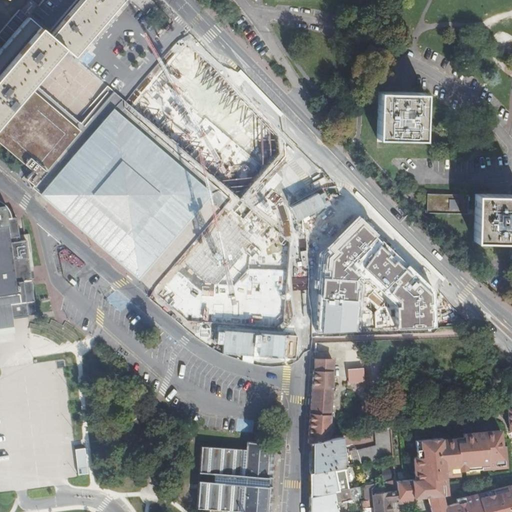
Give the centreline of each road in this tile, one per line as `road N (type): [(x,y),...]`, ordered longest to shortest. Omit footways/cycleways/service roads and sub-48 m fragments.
road 1 (residential): [(266,374),(182,340),(47,223)]
road 2 (tertiary): [(304,135),(176,0)]
road 3 (residential): [(289,216),(305,332),(301,377)]
road 4 (unknown): [(127,87),(22,201)]
road 5 (tertiary): [(435,264),(329,160)]
road 6 (residential): [(301,377),(291,511)]
road 7 (unknown): [(160,48),(131,18),(110,26),(105,48),(133,80)]
